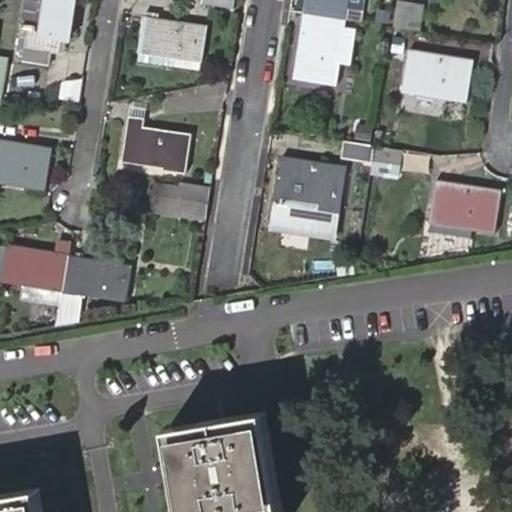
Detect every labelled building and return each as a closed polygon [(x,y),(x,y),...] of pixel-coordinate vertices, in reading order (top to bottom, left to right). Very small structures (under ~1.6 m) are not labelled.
[(71,39),(77,0),(46,0),(41,33),(28,31),(23,60),(49,65),(52,52),(61,53),(63,37),(71,39)] [(343,6),(363,8),(364,0),(307,0),(306,12),(341,17),(343,6)] [(399,0),(395,26),(420,30),(424,4),(399,0)] [(341,17),(306,12),(297,73),(339,80),(348,19),(341,17)] [(145,14),(139,46),(201,57),(206,25),(145,14)] [(412,50),(404,91),(471,101),(476,60),(412,50)] [(127,123),(121,156),(184,167),(190,134),(127,123)] [(53,148),(0,139),(0,183),(46,191),(53,148)] [(345,156),(374,161),(376,144),(347,139),(345,156)] [(285,156),(278,198),(343,207),(349,165),(285,156)] [(439,180),(432,223),(497,232),(503,190),(439,180)] [(186,183),(184,203),(210,202),(213,187),(186,183)] [(184,203),(154,204),(153,208),(208,217),(210,202),(184,203)] [(2,273),(65,285),(70,253),(8,241),(2,273)] [(70,253),(65,285),(127,296),(133,264),(70,253)] [(20,281),(18,295),(57,301),(59,287),(20,281)] [(58,324),(69,322),(71,312),(60,310),(58,324)] [(300,511),(281,402),(182,419),(172,427),(180,472),(186,511),(300,511)] [(0,488),(0,511),(57,511),(53,480),(0,488)]
